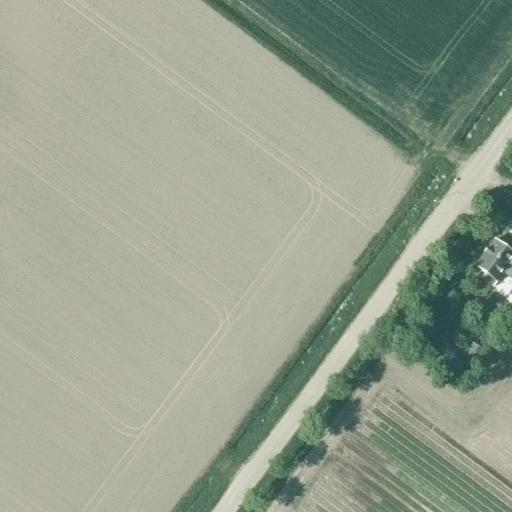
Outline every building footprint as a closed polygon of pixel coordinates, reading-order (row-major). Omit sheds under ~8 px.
[(511,253),(511,255),(488,240),(470,266),(497,285),(504,276),(511,282),(511,289),(509,293),(511,294),(511,253)] [(492,331),(487,339),(494,343),(498,336),(492,331)] [(405,335),(399,343),(407,349),(413,340),(405,335)] [(473,344),(465,356),(471,360),(479,348),(473,344)] [(450,356),(440,370),(459,384),(469,369),(450,356)]
